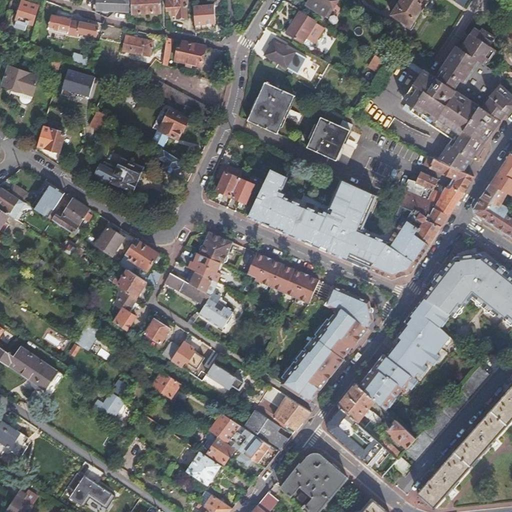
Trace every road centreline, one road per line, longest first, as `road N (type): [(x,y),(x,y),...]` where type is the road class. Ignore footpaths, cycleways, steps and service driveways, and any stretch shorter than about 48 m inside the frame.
road 1 (residential): [(166,234),(169,263),(149,302),(320,414)]
road 2 (residential): [(169,511),(0,399)]
road 3 (residential): [(240,51),(90,17),(51,0)]
road 4 (residential): [(189,204),(354,275)]
road 5 (residential): [(21,155),(128,225),(166,234)]
road 6 (residential): [(189,204),(232,103),(240,51)]
road 7 (residential): [(306,432),(410,511)]
